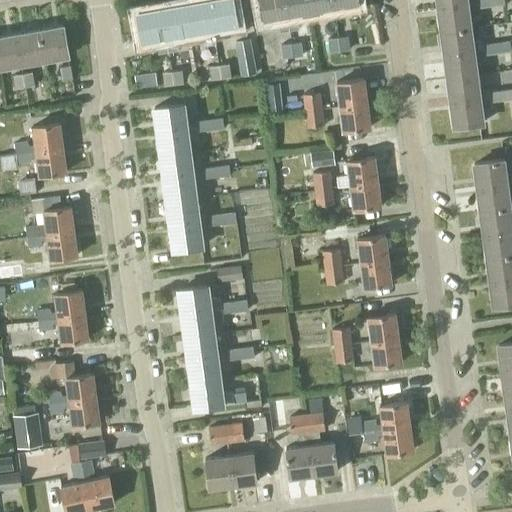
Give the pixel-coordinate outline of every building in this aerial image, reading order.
[(213,29),(214,29),(237,25),(232,0),(212,0),(208,1),(213,29)] [(290,30),(287,16),(284,0),(259,0),(263,20),(277,18),(280,32),(290,30)] [(297,14),(311,12),(308,0),(284,0),(287,16),(290,30),(300,28),(297,14)] [(308,0),(311,12),(334,7),(332,0),(308,0)] [(469,4),(469,3),(468,0),(437,0),(439,9),(469,4)] [(214,29),(213,29),(208,1),(185,5),(190,33),(203,31),(205,45),(216,43),(214,29)] [(439,9),(442,32),(472,28),(470,14),(479,12),(478,7),(478,2),(469,3),(469,4),(439,9)] [(176,36),(190,33),(185,5),(162,9),(170,51),(178,50),(176,36)] [(158,53),(170,51),(162,9),(138,13),(143,42),(156,39),(158,53)] [(43,59),(66,54),(61,26),(38,30),(43,59)] [(483,40),(474,41),(472,28),(442,32),(445,55),(485,50),(484,46),(484,44),(483,40)] [(20,63),(43,59),(38,30),(15,34),(20,63)] [(0,66),(20,63),(15,34),(0,37),(0,66)] [(329,51),(349,48),(347,35),(328,38),(329,51)] [(249,38),(235,40),(241,75),(255,73),(249,38)] [(497,42),(498,53),(499,52),(511,51),(510,40),(497,42)] [(300,42),(290,43),(292,57),(302,56),(300,42)] [(485,50),(485,54),(498,53),(497,42),(484,44),(484,46),(485,50)] [(292,57),(290,43),(280,45),(282,58),(292,57)] [(485,54),(485,50),(475,51),(445,55),(449,79),(478,74),(477,61),(486,60),(485,54)] [(219,65),(221,78),(231,77),(229,64),(219,65)] [(71,65),(60,67),(62,80),(73,78),(71,65)] [(221,78),(219,65),(209,66),(211,80),(221,78)] [(172,71),(173,84),(184,83),(182,70),(172,71)] [(173,84),(172,71),(161,72),(163,85),(173,84)] [(22,74),(24,87),(34,85),(33,72),(22,74)] [(144,86),(142,73),(134,74),(136,87),(144,86)] [(14,89),(24,87),(22,74),(12,75),(14,89)] [(482,98),(482,97),(478,74),(449,79),(452,102),(482,98)] [(341,107),(368,103),(365,79),(338,83),(341,107)] [(265,83),(264,83),(267,114),(283,112),(279,81),(265,83)] [(511,88),(503,89),(504,99),(511,98),(511,88)] [(490,96),(491,101),(504,99),(503,89),(490,91),(490,96)] [(306,111),(323,109),(320,92),(304,94),(306,111)] [(492,107),(491,101),(490,96),(482,97),(482,98),(452,102),(455,126),(485,122),(483,108),(492,107)] [(344,130),(371,127),(368,103),(341,107),(344,130)] [(188,129),(188,126),(185,105),(156,109),(159,133),(188,129)] [(309,127),(325,125),(323,109),(306,111),(309,127)] [(209,119),(210,129),(224,128),(223,117),(209,119)] [(197,125),(198,131),(210,129),(209,119),(197,121),(197,122),(197,125)] [(16,153),(63,146),(59,122),(32,126),(35,145),(29,146),(26,141),(15,143),(16,153)] [(159,133),(162,156),(191,152),(190,140),(199,138),(198,131),(197,125),(188,126),(188,129),(159,133)] [(39,175),(66,171),(63,146),(16,153),(18,162),(29,161),(31,156),(36,156),(39,175)] [(335,164),(333,149),(310,151),(312,166),(335,164)] [(194,175),(191,152),(162,156),(165,179),(194,175)] [(352,185),(378,181),(375,158),(348,161),(350,172),(351,182),(352,185)] [(478,188),(507,184),(504,160),(475,164),(478,188)] [(229,164),(215,166),(217,176),(230,175),(231,178),(244,176),(243,168),(230,170),(229,164)] [(217,176),(215,166),(203,167),(203,173),(205,173),(206,178),(217,176)] [(317,189),(332,187),(330,171),(315,172),(317,189)] [(340,184),(351,182),(350,172),(338,174),(340,184)] [(205,178),(206,178),(205,173),(203,173),(194,175),(165,179),(168,202),(197,198),(195,185),(205,183),(205,178)] [(34,176),(18,179),(20,193),(36,191),(34,176)] [(355,208),(382,205),(378,181),(352,185),(355,208)] [(481,212),(511,208),(507,184),(478,188),(481,212)] [(319,205),(334,203),(332,187),(317,189),(319,205)] [(70,206),(61,207),(60,195),(31,199),(32,211),(42,210),(44,223),(25,226),(27,237),(73,231),(70,206)] [(200,222),(200,221),(197,198),(168,202),(171,225),(200,222)] [(485,235),(511,231),(511,216),(511,208),(481,212),(485,235)] [(235,211),(221,213),(222,214),(222,218),(223,223),(236,222),(235,211)] [(210,216),(210,220),(211,225),(223,223),(222,218),(222,214),(221,213),(210,214),(210,216)] [(211,225),(210,220),(200,221),(200,222),(171,225),(174,249),(203,246),(202,233),(212,231),(211,225)] [(49,259),(76,255),(73,231),(27,237),(28,247),(39,245),(41,241),(46,240),(49,259)] [(488,258),(511,255),(511,231),(485,235),(488,258)] [(362,263),(389,259),(386,235),(359,238),(362,263)] [(326,267),(342,265),(340,249),(324,251),(326,267)] [(511,255),(488,258),(491,282),(511,278),(511,255)] [(365,287),(392,283),(389,259),(362,263),(365,287)] [(243,279),(241,265),(217,268),(218,282),(243,279)] [(329,284),(345,282),(342,265),(326,267),(329,284)] [(494,306),(511,303),(511,278),(491,282),(494,306)] [(221,297),(211,298),(209,286),(180,289),(183,314),(222,309),(222,302),(221,297)] [(37,310),(38,320),(85,313),(81,289),(54,293),(57,312),(51,313),(48,308),(37,310)] [(235,311),(247,309),(246,299),(233,301),(233,302),(235,311)] [(233,302),(233,301),(222,302),(222,309),(222,312),(224,312),(235,311),(233,302)] [(223,319),(222,312),(222,309),(212,310),(183,314),(186,337),(215,333),(213,321),(223,319)] [(61,342),(88,338),(85,313),(38,320),(27,321),(26,320),(0,323),(0,335),(40,329),(51,328),(53,324),(58,323),(61,342)] [(372,341),(399,337),(396,313),(369,317),(372,341)] [(337,346),(352,344),(350,327),(334,329),(337,346)] [(218,357),(218,356),(215,333),(186,337),(189,360),(218,357)] [(376,365),(403,362),(399,337),(372,341),(376,365)] [(503,370),(511,368),(511,343),(499,346),(503,370)] [(339,362),(354,360),(352,344),(337,346),(339,362)] [(252,346),(239,348),(239,349),(241,358),(254,356),(252,346)] [(35,362),(33,348),(9,351),(11,365),(35,362)] [(228,350),(229,354),(228,354),(228,359),(241,358),(239,349),(239,348),(228,349),(228,350)] [(229,367),(228,359),(228,354),(218,356),(218,357),(189,360),(192,384),(221,380),(219,368),(229,367)] [(93,373),(75,375),(74,360),(56,363),(55,359),(35,361),(36,369),(49,367),(50,378),(66,376),(68,396),(63,397),(60,392),(49,394),(50,403),(96,397),(93,373)] [(506,393),(511,392),(511,368),(503,370),(506,393)] [(232,390),(222,391),(221,380),(192,384),(195,408),(224,404),(224,403),(234,402),(232,390)] [(247,401),(245,391),(233,392),(235,403),(247,401)] [(73,425),(100,422),(96,397),(50,403),(51,414),(61,412),(64,406),(70,406),(73,425)] [(301,410),(299,398),(283,400),(283,401),(267,403),(271,431),(287,429),(285,411),(301,410)] [(365,432),(411,426),(408,402),(380,406),(382,424),(376,425),(376,421),(363,422),(365,432)] [(35,412),(34,405),(12,408),(17,448),(43,445),(39,412),(35,412)] [(314,474),(338,471),(334,441),(321,443),(319,428),(325,428),(324,414),(307,416),(314,474)] [(252,417),(254,433),(267,431),(265,416),(252,417)] [(291,477),(314,474),(307,416),(291,417),(293,432),(298,431),(300,446),(287,447),(291,477)] [(350,434),(365,432),(363,422),(349,424),(350,434)] [(227,440),(245,438),(243,424),(225,426),(227,440)] [(212,442),(227,440),(225,426),(211,428),(212,442)] [(386,453),(414,450),(411,426),(365,432),(366,441),(378,439),(378,436),(384,435),(386,453)] [(81,458),(106,455),(104,440),(79,443),(81,458)] [(266,450),(253,452),(256,471),(268,470),(266,450)] [(257,481),(256,471),(253,452),(229,455),(233,484),(257,481)] [(0,471),(13,469),(11,455),(0,457),(0,471)] [(209,487),(233,484),(229,455),(205,458),(209,487)] [(91,508),(114,503),(109,475),(90,479),(89,474),(93,473),(90,459),(81,461),(91,508)] [(66,511),(72,511),(91,508),(81,461),(71,463),(74,477),(79,476),(80,482),(61,486),(66,511)] [(0,488),(21,486),(19,473),(0,475),(0,488)]
